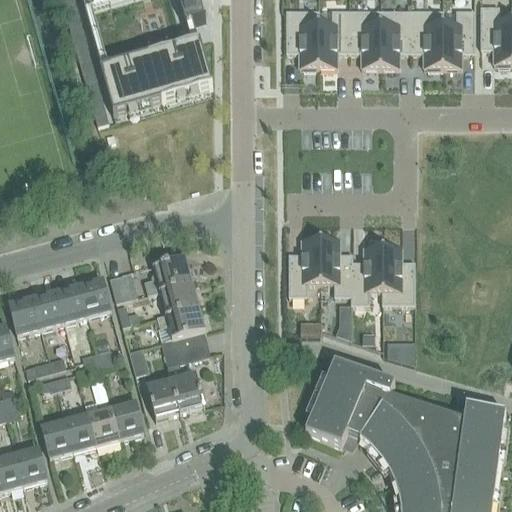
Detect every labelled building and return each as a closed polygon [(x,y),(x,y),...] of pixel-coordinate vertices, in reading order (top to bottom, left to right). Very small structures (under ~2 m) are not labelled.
[(72,0),(60,0),(98,133),(109,130),(72,0)] [(78,0),(82,12),(123,0),(78,0)] [(199,0),(194,0),(178,5),(186,32),(207,26),(199,0)] [(499,14),(481,14),(480,56),(494,56),(494,71),(497,71),(497,73),(510,74),(510,71),(511,71),(511,14),(511,27),(499,27),(499,14)] [(93,18),(85,20),(99,69),(107,67),(93,18)] [(304,18),(286,18),(286,60),(299,60),(299,75),(303,75),(303,78),(316,77),(316,75),(318,75),(318,18),(304,18)] [(319,18),(318,18),(318,75),(337,75),(337,60),(349,60),(349,18),(332,18),(332,31),(319,31),(319,18)] [(380,18),(349,18),(349,60),(362,60),(362,75),(380,75),(380,18)] [(412,18),(380,18),(380,75),(399,75),(399,60),(411,60),(412,18)] [(443,18),(412,18),(411,60),(424,60),(424,75),(427,75),(427,78),(440,78),(440,75),(443,75),(443,18)] [(443,18),(443,75),(461,75),(461,60),(475,60),(474,18),(456,18),(456,31),(444,31),(443,18)] [(201,48),(100,76),(113,123),(214,95),(214,94),(214,93),(201,48)] [(289,263),(288,307),(308,307),(308,291),(320,291),(320,248),(300,248),(301,264),(289,263)] [(341,248),(320,248),(320,291),(335,292),(335,307),(352,306),(353,263),(340,263),(341,248)] [(159,256),(149,259),(151,269),(162,266),(159,256)] [(363,271),(353,271),(353,314),(370,313),(370,303),(383,303),(383,256),(363,256),(363,271)] [(403,256),(383,256),(383,303),(383,313),(416,313),(417,269),(403,269),(403,256)] [(152,274),(154,278),(151,283),(152,286),(144,288),(148,302),(159,298),(193,289),(187,264),(152,274)] [(116,310),(129,306),(123,282),(110,285),(116,310)] [(79,293),(87,325),(111,318),(103,287),(79,293)] [(165,323),(200,313),(193,289),(159,298),(165,322),(165,323)] [(64,331),(87,325),(79,293),(56,299),(64,331)] [(67,342),(64,331),(56,299),(33,305),(41,337),(44,348),(67,342)] [(17,343),(41,337),(33,305),(9,311),(17,343)] [(123,334),(131,332),(125,312),(117,314),(123,334)] [(165,361),(180,357),(204,351),(201,339),(206,338),(200,313),(165,323),(165,322),(157,324),(160,334),(168,332),(171,345),(161,348),(165,361)] [(306,329),(306,342),(321,343),(321,338),(321,330),(306,329)] [(339,332),(336,341),(352,347),(352,336),(339,332)] [(0,334),(0,368),(14,364),(6,333),(0,334)] [(415,371),(415,350),(387,350),(387,363),(415,371)] [(204,351),(180,357),(165,361),(168,373),(207,363),(204,351)] [(135,382),(149,379),(143,355),(129,358),(135,382)] [(99,369),(114,365),(112,356),(97,360),(99,369)] [(85,373),(99,369),(97,360),(83,364),(85,373)] [(63,364),(49,368),(52,379),(66,375),(63,364)] [(114,365),(99,369),(102,381),(116,377),(114,365)] [(49,368),(35,372),(37,383),(52,379),(49,368)] [(99,369),(85,373),(87,384),(102,381),(99,369)] [(493,511),(506,420),(467,414),(465,429),(457,427),(456,424),(454,420),(451,418),(446,415),(444,414),(441,413),(435,413),(432,413),(428,414),(425,416),(391,405),(396,394),(335,369),(306,439),(343,455),(348,441),(361,446),(360,447),(372,456),(375,453),(386,468),(384,470),(390,480),(396,492),(400,505),(401,511),(493,511)] [(171,386),(180,421),(205,414),(196,379),(171,386)] [(54,387),(57,397),(71,393),(68,383),(54,387)] [(156,427),(180,421),(171,386),(146,393),(156,427)] [(43,401),(57,397),(54,387),(40,391),(43,401)] [(0,406),(3,416),(17,412),(14,402),(0,405),(0,406)] [(112,416),(120,447),(144,441),(136,409),(112,416)] [(3,416),(6,427),(20,424),(17,412),(3,416)] [(97,453),(120,447),(112,416),(88,422),(97,453)] [(74,460),(97,453),(88,422),(65,428),(74,460)] [(50,466),(74,460),(65,428),(41,434),(50,466)] [(15,462),(23,493),(47,487),(39,456),(15,462)] [(0,499),(23,493),(15,462),(0,466),(0,499)]
